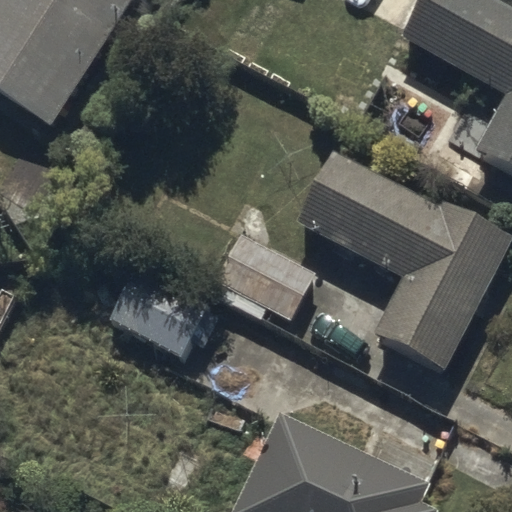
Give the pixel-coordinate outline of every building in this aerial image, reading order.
[(0,0),(0,93),(59,132),(142,0),(0,0)] [(511,10),(492,0),(429,0),(407,42),(479,80),(449,136),(481,154),(479,159),(511,176),(511,10)] [(446,209),(341,157),(305,230),(409,282),(381,339),(456,376),(511,262),(511,235),(448,204),(446,209)] [(321,276),(244,240),(221,290),(298,326),(321,276)] [(87,312),(186,364),(217,306),(118,254),(87,312)] [(241,511),(443,511),(432,507),(440,490),(288,416),(241,511)]
